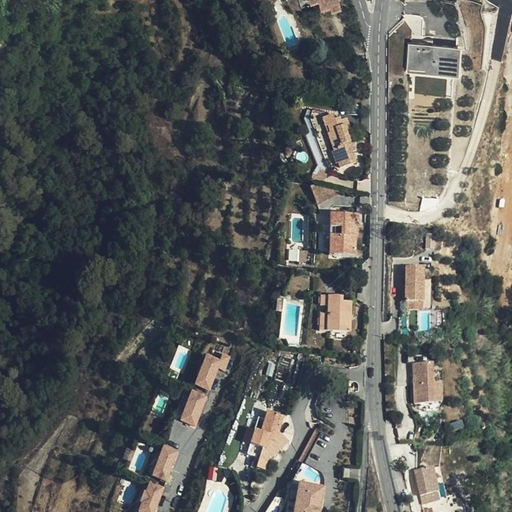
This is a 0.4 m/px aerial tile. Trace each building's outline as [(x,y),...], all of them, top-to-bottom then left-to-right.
[(309,0),(310,1),(314,0),(318,0),(321,11),(339,7),(337,0),(309,0)] [(408,69),(461,73),(463,45),(410,41),(408,69)] [(330,114),(329,114),(322,117),(338,167),(354,162),(350,151),(354,150),(349,135),(351,134),(346,118),(339,119),(338,116),(332,118),(330,114)] [(241,192),(240,179),(232,179),(232,192),(241,192)] [(353,230),(356,230),(357,215),(329,215),(329,257),(350,258),(350,252),(354,252),(355,238),(352,238),(353,230)] [(424,264),(406,264),(406,295),(424,295),(424,264)] [(352,333),(352,303),(342,302),(342,298),(317,297),(317,308),(321,308),(321,315),(317,315),(316,333),(352,333)] [(218,363),(216,370),(223,372),(229,359),(221,356),(218,363)] [(216,370),(218,363),(205,358),(194,387),(208,392),(216,370)] [(415,405),(436,405),(435,385),(435,364),(414,365),(415,405)] [(269,400),(278,403),(284,383),(275,380),(269,400)] [(192,393),(181,422),(195,427),(206,398),(192,393)] [(265,463),(280,448),(274,443),(277,434),(282,418),(267,414),(265,422),(257,419),(253,433),(248,447),(245,456),(258,460),(255,469),(262,471),(265,463)] [(248,447),(253,433),(246,431),(242,445),(248,447)] [(297,462),(310,469),(326,438),(313,431),(297,462)] [(280,448),(286,441),(277,434),(274,443),(280,448)] [(167,476),(175,453),(161,447),(150,477),(164,482),(167,476)] [(438,467),(433,468),(439,493),(430,495),(432,503),(446,499),(438,467)] [(433,468),(415,472),(422,505),(432,503),(430,495),(439,493),(433,468)] [(320,511),(321,505),(324,487),(299,483),(294,511),(320,511)] [(141,494),(137,503),(140,504),(136,511),(152,511),(159,496),(161,490),(147,485),(144,495),(141,494)]
